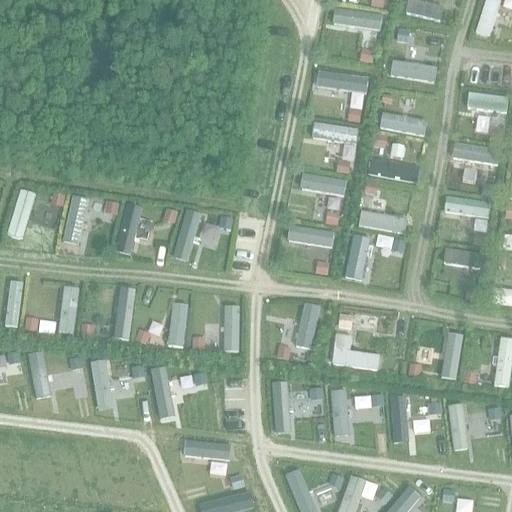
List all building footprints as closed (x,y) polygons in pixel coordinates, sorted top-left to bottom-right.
[(372,0),(371,9),(383,10),(384,0),(372,0)] [(488,39),(500,2),(493,0),(485,0),(474,35),(488,39)] [(439,23),(443,9),(408,1),(404,15),(439,23)] [(379,32),(381,17),(332,11),(331,26),(379,32)] [(397,31),(396,43),(405,45),(407,33),(397,31)] [(439,69),(441,52),(394,46),(392,63),(439,69)] [(363,53),(361,65),(370,66),(372,54),(363,53)] [(434,84),(436,69),(391,63),(389,78),(434,84)] [(365,96),(367,80),(317,74),(315,90),(365,96)] [(383,96),(381,104),(391,106),(392,98),(383,96)] [(505,114),(507,100),(467,96),(466,110),(505,114)] [(350,112),(349,124),(359,125),(360,114),(350,112)] [(424,137),(426,123),(381,115),(378,130),(424,137)] [(355,147),(357,132),(313,125),(310,141),(355,147)] [(493,132),(492,144),(503,144),(504,133),(493,132)] [(374,138),(372,149),(384,151),(386,141),(374,138)] [(497,168),(499,152),(453,145),(451,161),(497,168)] [(416,186),(418,170),(370,162),(368,177),(416,186)] [(338,164),(335,174),(347,177),(349,166),(338,164)] [(342,198),(345,183),(301,176),(299,191),(342,198)] [(366,184),(363,195),(372,197),(375,197),(378,185),(366,183),(366,184)] [(484,186),(483,196),(493,198),(495,188),(484,186)] [(36,197),(21,192),(6,237),(22,242),(36,197)] [(53,194),(51,206),(61,208),(64,197),(53,194)] [(89,202),(74,198),(63,244),(78,248),(89,202)] [(487,220),(489,205),(444,198),(441,213),(487,220)] [(106,203),(104,214),(115,216),(117,205),(106,203)] [(142,210),(127,206),(116,252),(130,256),(142,210)] [(166,211),(163,222),(173,225),(177,214),(166,211)] [(187,265),(201,216),(186,212),(172,260),(187,265)] [(404,236),(406,222),(360,213),(357,228),(404,236)] [(327,215),(326,226),(337,228),(339,216),(327,215)] [(222,218),(220,229),(230,231),(232,220),(222,218)] [(331,251),(334,235),(289,228),(287,244),(331,251)] [(475,237),(474,246),(484,248),(486,238),(475,237)] [(360,283),(369,241),(353,238),(344,280),(360,283)] [(511,251),(511,238),(503,238),(502,251),(511,251)] [(395,242),(393,252),(403,254),(404,244),(395,242)] [(481,271),(483,257),(445,251),(443,266),(481,271)] [(497,259),(496,269),(504,270),(505,259),(497,259)] [(319,265),(317,276),(327,277),(328,266),(319,265)] [(17,330),(22,285),(10,284),(5,328),(17,330)] [(73,337),(78,292),(64,290),(59,335),(73,337)] [(129,343),(135,291),(120,290),(114,341),(129,343)] [(511,307),(511,292),(493,291),(492,306),(511,307)] [(467,292),(466,302),(476,304),(478,294),(467,292)] [(355,317),(358,304),(345,301),(343,314),(355,317)] [(183,350),(188,308),(173,306),(168,348),(183,350)] [(310,352),(319,309),(303,306),(294,348),(310,352)] [(240,310),(225,309),(224,354),(238,354),(240,310)] [(340,318),(339,329),(351,331),(352,320),(340,318)] [(26,320),(25,331),(35,333),(37,321),(26,320)] [(82,328),(81,339),(91,340),(92,329),(82,328)] [(139,333),(135,344),(145,348),(150,337),(139,333)] [(454,382),(461,338),(446,336),(440,380),(454,382)] [(351,340),(337,337),(333,367),(377,373),(379,358),(349,354),(351,340)] [(193,340),(193,352),(203,352),(203,341),(193,340)] [(509,382),(511,365),(511,341),(501,340),(494,380),(509,382)] [(280,349),(278,360),(288,362),(290,351),(280,349)] [(17,354),(7,356),(9,365),(19,363),(17,354)] [(50,399),(42,355),(28,358),(35,402),(50,399)] [(79,360),(69,362),(71,370),(81,368),(79,360)] [(113,410),(105,363),(91,365),(98,412),(113,410)] [(411,367),(410,378),(419,379),(421,368),(411,367)] [(142,368),(131,369),(133,378),(143,376),(142,368)] [(175,420),(165,369),(150,372),(160,422),(175,420)] [(466,374),(464,386),(475,387),(477,376),(466,374)] [(204,375),(194,377),(195,386),(206,384),(204,375)] [(290,436),(286,384),(271,386),(274,437),(290,436)] [(320,390),(310,391),(311,400),(321,399),(320,390)] [(348,439),(344,392),(330,394),(334,440),(348,439)] [(380,397),(371,398),(372,407),(381,407),(380,397)] [(408,445),(404,399),(389,400),(393,446),(408,445)] [(439,405),(428,406),(429,415),(439,414),(439,405)] [(467,452),(461,407),(446,409),(451,454),(467,452)] [(498,410),(489,411),(490,420),(499,419),(498,410)] [(20,489),(11,440),(0,441),(0,467),(5,492),(20,489)] [(228,464),(229,448),(183,444),(181,459),(228,464)] [(84,496),(71,452),(57,457),(71,500),(84,496)] [(91,455),(83,457),(86,468),(94,466),(91,455)] [(315,511),(299,472),(285,478),(298,511),(315,511)] [(240,477),(232,480),(235,489),(244,487),(240,477)] [(332,477),(330,485),(339,489),(342,480),(332,477)] [(355,511),(365,484),(350,479),(339,511),(355,511)] [(151,492),(97,485),(95,502),(149,509),(151,492)] [(41,486),(30,489),(32,497),(43,494),(41,486)] [(408,511),(419,500),(407,490),(388,511),(408,511)] [(383,491),(377,498),(385,504),(391,497),(383,491)] [(444,492),(442,502),(452,503),(453,494),(444,492)] [(244,511),(251,510),(247,495),(197,508),(198,511),(244,511)]
